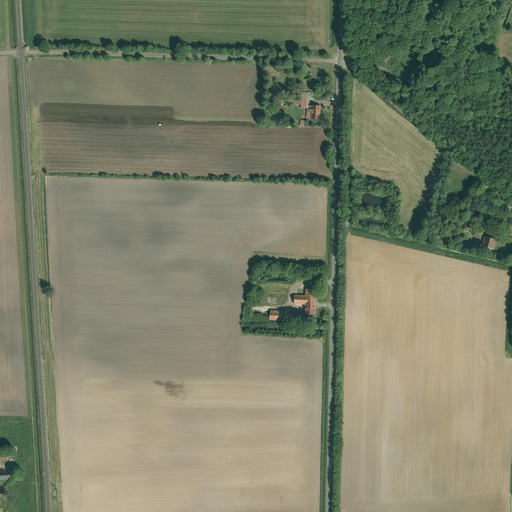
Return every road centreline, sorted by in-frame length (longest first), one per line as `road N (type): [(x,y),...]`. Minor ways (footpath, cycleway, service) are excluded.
road 1 (unclassified): [(328,511),(340,60)]
road 2 (unclassified): [(340,60),(0,53)]
road 3 (residential): [(511,210),(340,60)]
